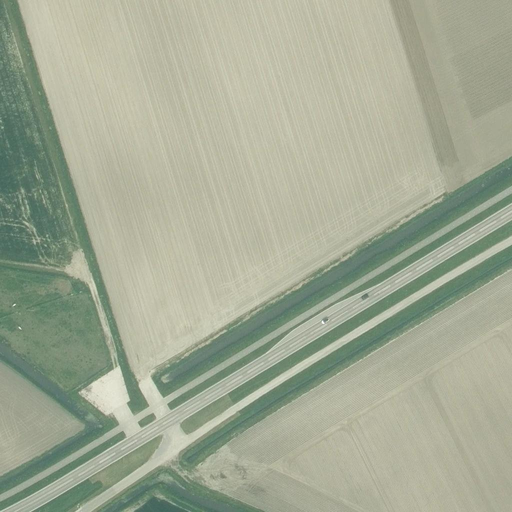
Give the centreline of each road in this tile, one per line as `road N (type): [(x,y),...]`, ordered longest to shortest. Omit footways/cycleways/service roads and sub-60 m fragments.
road 1 (secondary): [(13,511),(511,211)]
road 2 (unclassified): [(82,511),(336,344),(511,240)]
